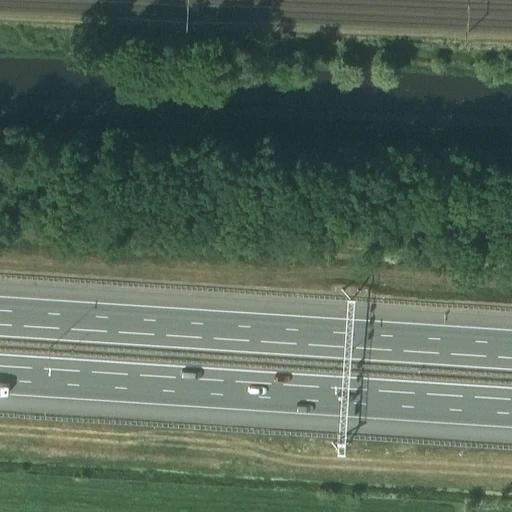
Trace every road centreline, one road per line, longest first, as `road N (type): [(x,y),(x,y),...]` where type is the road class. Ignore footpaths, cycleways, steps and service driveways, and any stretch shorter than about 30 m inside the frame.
road 1 (motorway): [(0,376),(511,409)]
road 2 (motorway): [(511,352),(0,319)]
